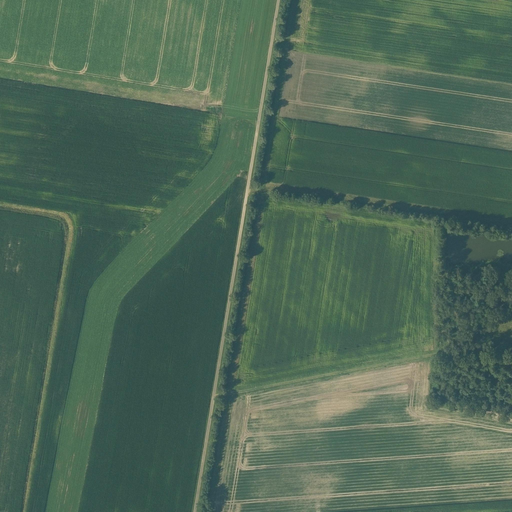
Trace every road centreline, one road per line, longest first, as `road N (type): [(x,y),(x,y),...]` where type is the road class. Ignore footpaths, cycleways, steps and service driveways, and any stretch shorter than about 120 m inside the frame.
road 1 (unclassified): [(278,0),(194,511)]
road 2 (track): [(213,395),(463,349)]
road 3 (track): [(264,85),(511,119)]
